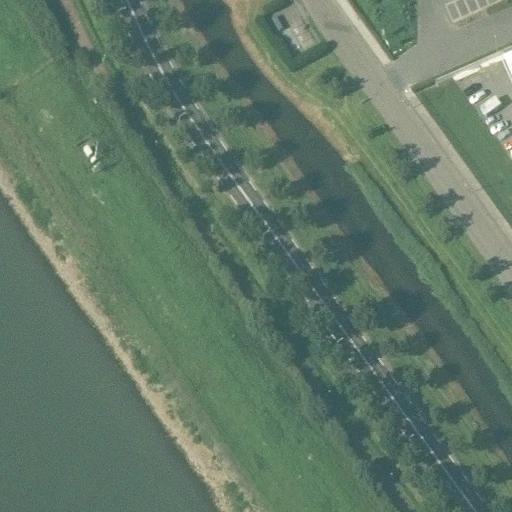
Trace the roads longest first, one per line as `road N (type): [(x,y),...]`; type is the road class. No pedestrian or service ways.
road 1 (tertiary): [(472,511),(222,171),(120,0)]
road 2 (unclassified): [(511,279),(314,0)]
